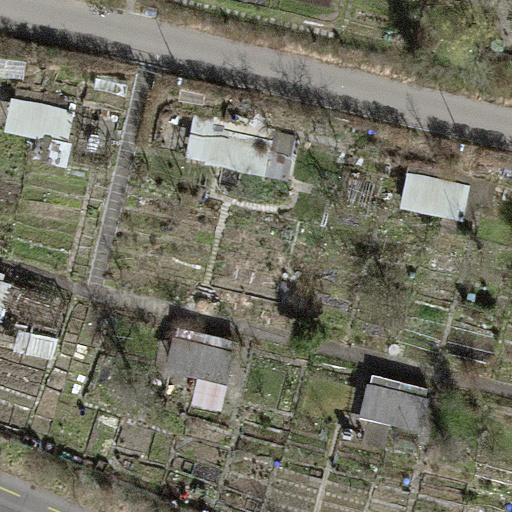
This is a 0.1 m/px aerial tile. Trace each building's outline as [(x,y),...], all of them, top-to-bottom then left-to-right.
[(511,53),(511,18),(483,12),(475,45),(511,53)] [(75,108),(13,94),(5,127),(37,134),(33,153),(68,161),(74,137),(69,136),(75,108)] [(299,134),(194,113),(186,153),(205,157),(205,160),(290,178),(299,134)] [(472,187),(408,172),(400,205),(464,219),(472,187)] [(0,308),(3,310),(13,280),(4,277),(6,271),(0,269),(0,308)] [(235,339),(178,325),(176,335),(173,334),(166,366),(197,374),(227,381),(236,349),(233,348),(235,339)] [(61,334),(33,329),(28,349),(54,356),(61,334)] [(227,381),(197,374),(191,399),(221,407),(227,381)] [(430,395),(368,380),(360,415),(422,429),(430,395)]
